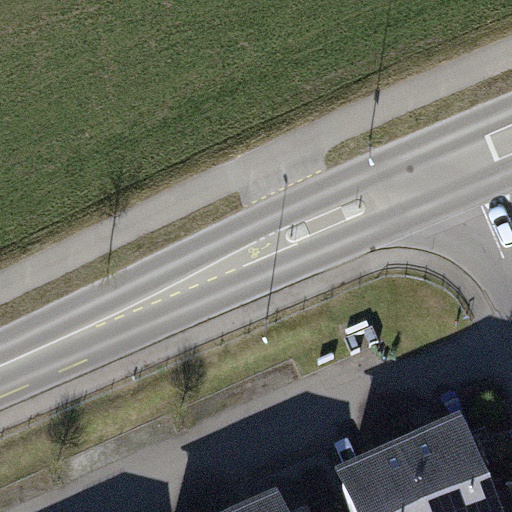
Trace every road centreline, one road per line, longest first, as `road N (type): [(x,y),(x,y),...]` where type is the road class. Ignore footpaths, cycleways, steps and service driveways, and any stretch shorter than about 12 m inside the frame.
road 1 (primary): [(464,162),(0,373)]
road 2 (residential): [(464,162),(511,274)]
